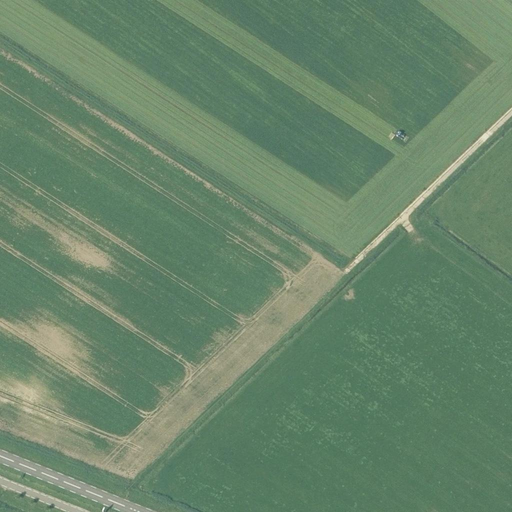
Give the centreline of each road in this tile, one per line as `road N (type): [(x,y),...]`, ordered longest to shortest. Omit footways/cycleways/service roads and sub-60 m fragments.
road 1 (track): [(346,270),(511,112)]
road 2 (secondary): [(135,511),(0,457)]
